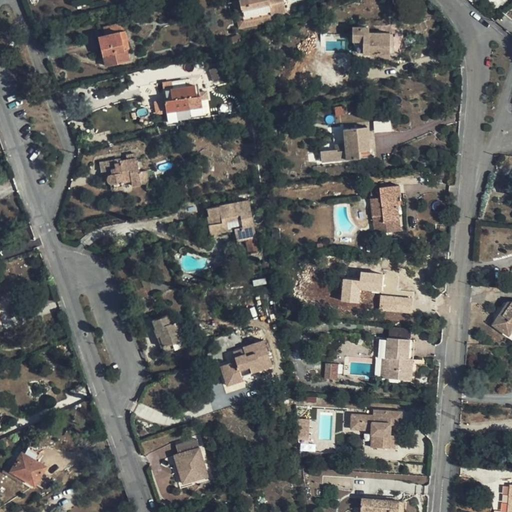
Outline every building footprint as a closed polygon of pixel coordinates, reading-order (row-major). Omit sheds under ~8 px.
[(238,0),(234,1),(238,22),(244,20),(239,0),(238,0)] [(239,0),(244,20),(272,14),(286,11),(283,0),(239,0)] [(244,20),(238,22),(239,28),(273,20),(272,14),(244,20)] [(105,35),(125,31),(123,22),(103,26),(105,35)] [(353,27),(353,41),(363,41),(363,53),(389,54),(390,33),(369,33),(369,27),(353,27)] [(125,31),(105,35),(99,37),(106,66),(130,60),(127,49),(130,49),(125,30),(125,31)] [(240,35),(231,39),(233,44),(242,40),(240,35)] [(363,41),(353,41),(358,53),(363,53),(363,41)] [(211,58),(214,64),(220,61),(217,55),(211,58)] [(210,69),(214,82),(226,78),(222,65),(210,69)] [(173,99),(165,100),(167,112),(202,107),(198,81),(195,82),(195,85),(171,88),(173,99)] [(173,99),(171,88),(164,89),(165,100),(173,99)] [(357,127),(344,129),(346,144),(337,145),(337,150),(321,152),(322,162),(360,158),(359,151),(370,150),(368,129),(357,130),(357,127)] [(139,166),(138,160),(136,153),(126,155),(127,159),(121,161),(121,159),(100,162),(102,172),(109,171),(113,170),(113,173),(110,174),(109,176),(108,177),(108,179),(108,180),(109,182),(113,184),(115,184),(115,187),(123,186),(122,183),(132,181),(133,185),(142,184),(140,172),(139,166)] [(140,172),(142,184),(145,184),(147,185),(150,186),(147,170),(140,172)] [(372,198),(375,223),(380,222),(381,233),(396,232),(394,220),(400,220),(398,197),(401,196),(400,185),(381,187),(382,197),(372,198)] [(246,239),(257,237),(250,200),(209,208),(210,215),(208,216),(210,225),(209,225),(211,235),(229,231),(227,222),(242,219),(243,226),(235,228),(237,241),(246,239)] [(257,237),(246,239),(249,256),(258,254),(259,251),(257,237)] [(343,278),(340,301),(359,304),(361,290),(381,293),(384,275),(360,271),(359,281),(343,278)] [(379,311),(412,313),(413,297),(380,295),(379,311)] [(511,301),(510,301),(494,324),(510,335),(511,332),(511,301)] [(155,329),(162,347),(182,340),(175,321),(171,323),(168,315),(154,320),(156,328),(155,329)] [(388,351),(389,338),(377,337),(376,350),(388,351)] [(388,351),(387,357),(391,357),(390,378),(412,380),(414,359),(410,358),(411,339),(389,337),(389,338),(388,351)] [(235,357),(232,358),(233,362),(227,365),(231,379),(242,375),(272,365),(264,340),(244,347),(244,348),(246,353),(235,357)] [(246,353),(244,348),(234,352),(235,357),(246,353)] [(383,378),(390,378),(391,357),(387,357),(384,356),(383,378)] [(231,379),(227,365),(222,366),(228,385),(244,380),(242,375),(231,379)] [(354,413),(353,428),(374,429),(373,447),(396,449),(397,435),(392,435),(392,423),(403,424),(404,411),(375,409),(375,415),(354,413)] [(193,441),(176,446),(178,454),(175,455),(178,465),(181,464),(187,483),(208,477),(200,448),(196,450),(193,441)] [(22,452),(13,467),(11,471),(23,478),(35,485),(44,471),(46,466),(36,459),(40,452),(29,446),(25,453),(22,452)] [(11,471),(13,467),(7,464),(2,472),(8,475),(11,471)] [(181,464),(178,465),(184,484),(187,483),(181,464)] [(23,478),(11,471),(8,475),(21,483),(23,478)] [(44,471),(35,485),(44,490),(52,476),(44,471)] [(363,498),(362,507),(361,511),(399,511),(401,501),(400,500),(363,498)]
